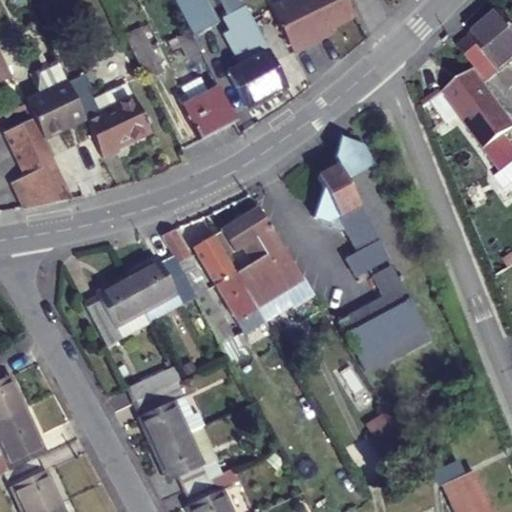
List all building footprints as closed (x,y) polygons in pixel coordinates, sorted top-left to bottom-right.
[(170,0),(176,11),(188,35),(190,37),(216,24),(203,0),(170,0)] [(286,84),(241,0),(220,0),(227,13),(222,16),(230,30),(234,27),(251,59),(240,65),(226,72),(244,106),(286,84)] [(321,32),(354,16),(345,0),(288,0),(271,9),(293,53),(324,37),(321,32)] [(511,59),(511,25),(498,9),(456,46),(485,82),(511,59)] [(224,32),(240,65),(251,59),(234,27),(230,30),(224,32)] [(128,47),(145,82),(163,73),(140,28),(123,37),(128,47)] [(188,61),(199,55),(190,37),(188,35),(178,40),(188,61)] [(0,76),(9,72),(0,54),(0,76)] [(41,140),(86,119),(68,84),(68,82),(65,79),(57,62),(35,73),(44,93),(23,104),(32,121),(41,140)] [(511,122),(470,68),(427,102),(445,126),(459,115),(483,150),(485,148),(501,171),(511,162),(511,122)] [(152,130),(135,96),(102,111),(96,98),(91,87),(94,86),(89,74),(68,84),(86,119),(105,158),(121,149),(121,147),(152,130)] [(179,91),(186,105),(208,94),(200,80),(179,91)] [(102,111),(135,96),(129,83),(96,98),(102,111)] [(208,94),(186,105),(181,108),(199,144),(235,125),(217,90),(208,94)] [(41,140),(32,121),(8,134),(29,179),(15,187),(26,209),(69,201),(41,140)] [(343,183),(372,168),(362,149),(338,141),(332,162),(336,169),(314,180),(320,192),(311,221),(328,227),(327,229),(342,234),(354,256),(342,262),(352,282),(385,264),(343,183)] [(511,162),(501,171),(492,179),(502,192),(511,183),(511,162)] [(301,283),(256,213),(221,236),(234,257),(243,251),(253,268),(235,278),(255,311),(301,283)] [(176,262),(192,292),(199,305),(222,346),(234,339),(174,231),(162,237),(176,262)] [(257,314),(255,311),(235,278),(212,239),(192,252),(237,325),(245,321),(257,314)] [(192,292),(176,262),(162,270),(161,268),(127,285),(145,317),(192,292)] [(363,373),(428,338),(391,268),(372,280),(382,299),(338,324),(363,373)] [(145,317),(127,285),(97,301),(99,304),(84,311),(106,353),(152,331),(151,329),(145,317)] [(151,329),(199,305),(192,292),(145,317),(151,329)] [(257,314),(245,321),(251,331),(263,324),(257,314)] [(180,382),(171,367),(131,385),(138,400),(180,382)] [(0,376),(0,420),(23,410),(9,378),(2,382),(0,376)] [(175,400),(186,395),(180,382),(138,400),(144,414),(143,416),(157,447),(189,433),(175,400)] [(189,433),(201,427),(186,395),(175,400),(189,433)] [(23,410),(0,420),(0,476),(4,475),(37,460),(44,456),(23,410)] [(185,491),(216,477),(210,464),(217,461),(203,427),(201,427),(189,433),(157,447),(172,480),(179,478),(185,491)] [(20,511),(46,511),(58,507),(37,460),(4,475),(20,511)] [(452,511),(491,511),(474,472),(461,478),(453,461),(432,470),(452,511)] [(231,511),(216,477),(185,491),(191,504),(190,505),(193,511),(231,511)]
